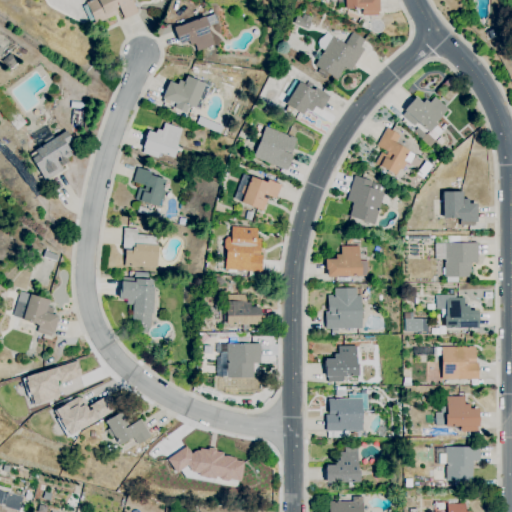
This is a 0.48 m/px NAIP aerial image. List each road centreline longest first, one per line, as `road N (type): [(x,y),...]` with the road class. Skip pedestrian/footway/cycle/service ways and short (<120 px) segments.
road 1 (residential): [(414,0),(491,99),(509,152),(511,502)]
road 2 (residential): [(435,34),(376,90),(337,142),(300,234),(292,308),(293,511)]
road 3 (residential): [(292,426),(247,425),(166,397),(135,377),(93,321),(85,263),(90,224),(142,55)]
